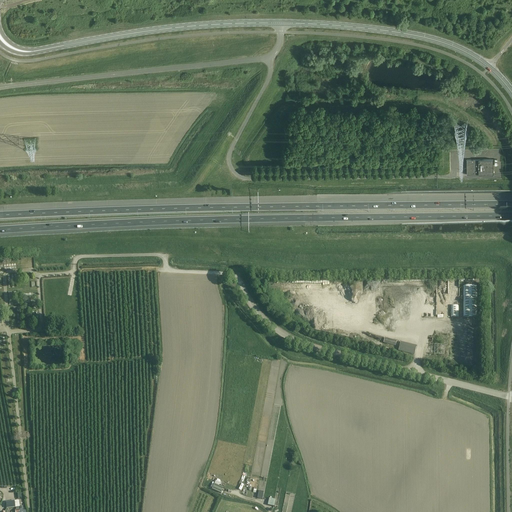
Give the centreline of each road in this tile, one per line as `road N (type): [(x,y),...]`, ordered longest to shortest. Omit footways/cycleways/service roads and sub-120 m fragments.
road 1 (motorway): [(0,230),(511,215)]
road 2 (motorway): [(511,204),(0,216)]
road 3 (unclassified): [(268,58),(268,81),(232,150),(234,172),(245,179),(437,177)]
road 4 (tertiary): [(281,23),(175,27),(31,51),(0,36)]
road 5 (unclassified): [(0,88),(268,58)]
road 6 (tertiary): [(489,67),(419,36),(281,23)]
